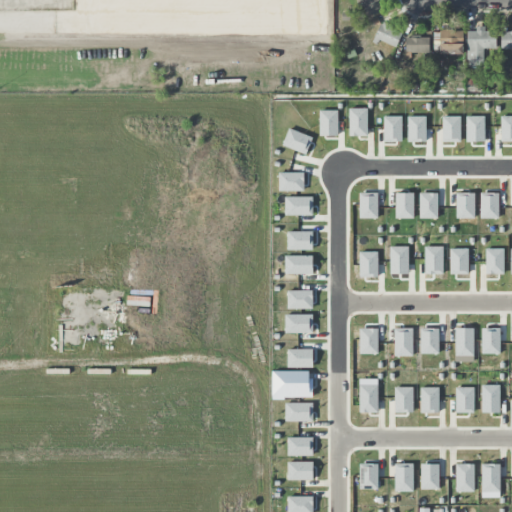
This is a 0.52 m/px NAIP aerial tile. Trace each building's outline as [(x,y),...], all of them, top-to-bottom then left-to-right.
[(357,0),(358,14),(381,12),(379,0),(357,0)] [(380,24),(374,40),(396,47),(402,32),(380,24)] [(463,54),(462,30),(439,31),(439,55),(463,54)] [(483,66),(483,49),(496,49),(495,31),(466,32),(467,66),(483,66)] [(500,50),(511,49),(511,32),(501,32),(500,50)] [(428,53),(429,38),(406,38),(405,53),(428,53)] [(481,386),(480,413),(499,413),(499,386),(481,386)] [(420,388),(420,413),(438,413),(438,388),(420,388)] [(455,388),(455,413),(473,413),(474,388),(455,388)] [(287,463),(287,479),(312,480),(312,463),(287,463)] [(419,464),(420,490),(438,490),(438,464),(419,464)] [(455,464),(455,492),(473,492),(473,464),(455,464)] [(481,464),(481,492),(499,492),(499,464),(481,464)] [(288,497),(288,511),(312,511),(312,497),(288,497)]
